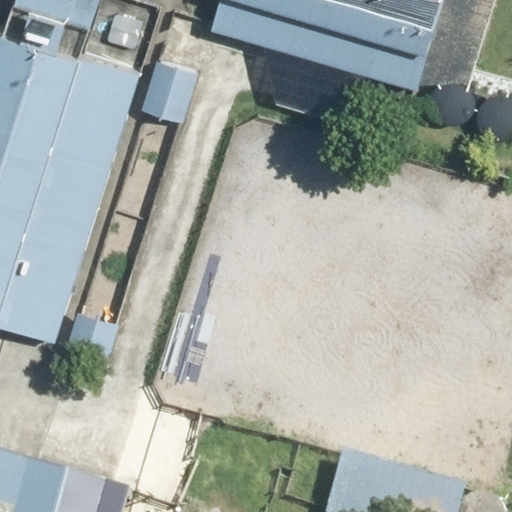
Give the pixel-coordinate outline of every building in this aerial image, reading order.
[(229,0),(222,26),(429,86),(440,49),(447,51),(461,0),(229,0)] [(151,71),(0,24),(0,318),(68,339),(151,71)] [(206,71),(165,58),(150,107),(191,120),(206,71)] [(0,511),(138,511),(145,489),(0,446),(0,511)] [(470,511),(478,485),(357,450),(339,511),(470,511)]
